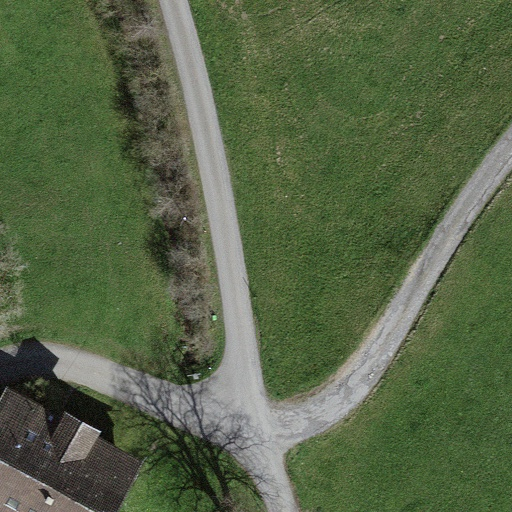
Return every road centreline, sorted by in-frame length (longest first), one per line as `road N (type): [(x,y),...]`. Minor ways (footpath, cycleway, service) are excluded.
road 1 (track): [(0,364),(34,353),(136,393),(259,423),(355,395),(450,180),(511,118)]
road 2 (unclassified): [(167,0),(259,423),(291,511)]
